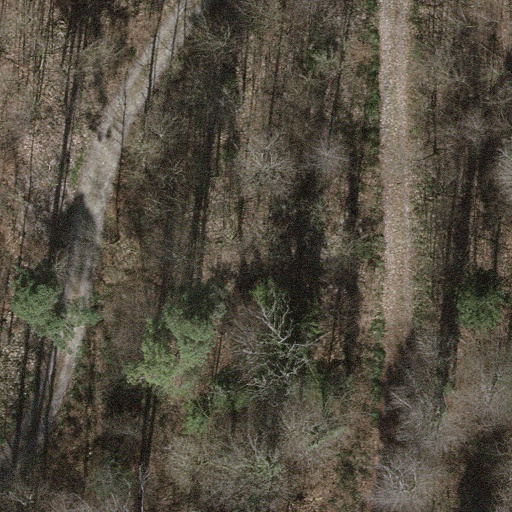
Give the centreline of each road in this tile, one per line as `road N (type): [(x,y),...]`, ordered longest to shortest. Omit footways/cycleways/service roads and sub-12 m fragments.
road 1 (track): [(200,0),(124,112),(96,187),(77,300),(46,405),(0,475)]
road 2 (track): [(395,0),(400,342),(373,511)]
